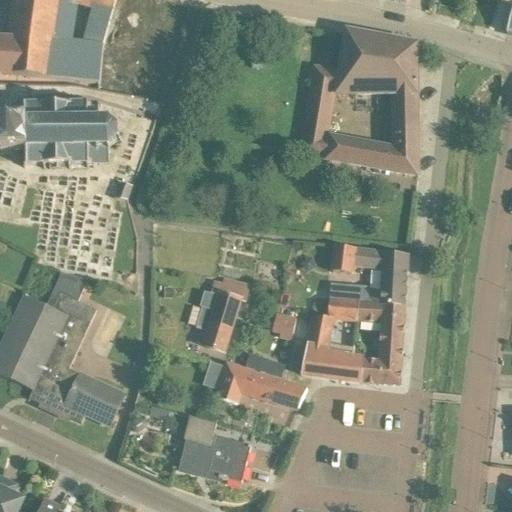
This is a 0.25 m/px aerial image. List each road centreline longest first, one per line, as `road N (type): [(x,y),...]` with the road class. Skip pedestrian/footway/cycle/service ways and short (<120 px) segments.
road 1 (residential): [(417,406),(450,37)]
road 2 (residential): [(466,511),(511,172)]
road 3 (residential): [(281,511),(333,396),(417,406)]
road 4 (residential): [(168,511),(0,428)]
road 5 (residential): [(429,32),(265,0)]
